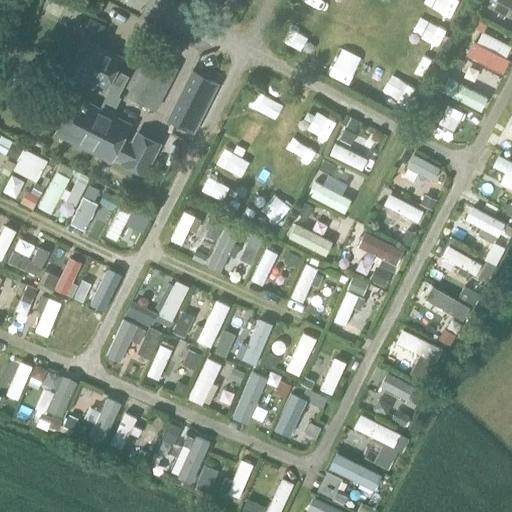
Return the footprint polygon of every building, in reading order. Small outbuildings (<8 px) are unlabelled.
[(185,0),(215,15),(221,2),(222,0),(185,0)] [(353,0),(350,8),(371,17),(377,0),(353,0)] [(511,8),(511,0),(495,0),(496,0),(498,1),(494,9),(505,15),(510,7),(511,8)] [(404,41),(419,23),(401,8),(386,27),(404,41)] [(105,87),(109,89),(118,71),(115,69),(120,58),(85,39),(68,71),(104,89),(105,87)] [(502,73),(509,60),(472,41),(466,54),(502,73)] [(156,112),(178,68),(146,52),(125,95),(156,112)] [(201,79),(203,76),(192,70),(167,119),(178,125),(180,121),(188,126),(210,84),(201,79)] [(118,96),(128,76),(118,71),(109,89),(98,109),(74,97),(56,132),(109,160),(112,154),(123,160),(122,162),(143,173),(158,144),(137,133),(131,144),(120,138),(128,124),(111,116),(120,97),(118,96)] [(448,79),(442,92),(479,110),(486,98),(448,79)] [(467,127),(473,116),(438,99),(433,109),(467,127)] [(451,134),(456,124),(440,115),(435,125),(451,134)] [(441,132),(438,142),(454,148),(457,138),(441,132)] [(335,144),(330,154),(361,170),(366,159),(335,144)] [(435,179),(441,168),(413,153),(407,164),(435,179)] [(511,187),(511,174),(490,163),(484,174),(511,187)] [(29,186),(35,175),(19,165),(5,188),(16,194),(23,182),(29,186)] [(262,169),(254,189),(263,192),(271,172),(262,169)] [(433,194),(439,184),(411,169),(405,180),(433,194)] [(56,170),(41,199),(51,205),(66,175),(56,170)] [(81,196),(86,185),(76,180),(70,191),(81,196)] [(511,190),(485,181),(481,191),(511,202),(511,190)] [(88,186),(69,225),(83,231),(102,192),(88,186)] [(390,194),(384,204),(417,221),(422,211),(390,194)] [(188,204),(170,241),(181,247),(183,243),(199,209),(188,204)] [(116,240),(131,211),(120,205),(105,235),(116,240)] [(491,239),(500,221),(473,206),(467,218),(480,224),(476,231),(491,239)] [(417,237),(422,226),(387,210),(382,222),(417,237)] [(296,224),(289,237),(325,255),(332,242),(296,224)] [(193,269),(208,230),(195,226),(181,265),(193,269)] [(365,232),(358,246),(382,258),(379,264),(392,271),(402,251),(365,232)] [(293,240),(286,254),(323,271),(330,257),(293,240)] [(224,243),(207,278),(220,284),(237,249),(224,243)] [(37,275),(49,251),(38,246),(32,260),(13,251),(8,261),(27,270),(37,275)] [(466,281),(477,263),(452,248),(446,259),(451,262),(447,270),(466,281)] [(317,287),(321,277),(314,274),(317,269),(305,264),(291,297),(302,302),(310,284),(317,287)] [(260,297),(269,272),(259,268),(250,293),(260,297)] [(83,282),(76,295),(103,309),(119,278),(107,272),(99,290),(83,282)] [(146,302),(159,279),(150,274),(138,297),(146,302)] [(460,316),(466,306),(434,288),(429,298),(460,316)] [(50,332),(62,302),(50,297),(38,327),(50,332)] [(350,332),(363,305),(345,297),(333,325),(350,332)] [(197,326),(191,338),(210,347),(229,306),(216,301),(203,328),(197,326)] [(426,315),(458,333),(464,323),(432,305),(426,315)] [(67,343),(78,314),(66,310),(55,339),(67,343)] [(258,359),(272,326),(260,321),(252,340),(245,337),(241,348),(248,351),(247,354),(258,359)] [(131,342),(137,331),(123,325),(111,348),(120,353),(127,340),(131,342)] [(302,336),(286,371),(299,377),(315,342),(302,336)] [(201,404),(220,365),(207,359),(189,398),(201,404)] [(335,359),(321,390),(332,395),(346,364),(335,359)] [(43,402),(53,377),(42,373),(32,398),(43,402)] [(385,374),(380,384),(413,401),(418,391),(394,378),(385,374)] [(250,377),(236,410),(247,415),(261,382),(250,377)] [(3,413),(15,418),(27,386),(16,382),(3,413)] [(322,408),(327,398),(316,393),(311,403),(322,408)] [(289,403),(276,431),(289,437),(306,401),(293,395),(289,403)] [(89,437),(103,442),(121,403),(107,396),(89,437)] [(79,398),(58,442),(72,449),(93,405),(79,398)] [(137,436),(141,429),(132,425),(136,418),(125,412),(110,443),(121,449),(129,432),(137,436)] [(388,450),(397,434),(361,415),(356,425),(380,438),(376,444),(388,450)] [(195,438),(176,480),(190,486),(209,445),(195,438)] [(166,449),(152,481),(166,487),(180,454),(166,449)] [(363,489),(371,472),(336,456),(331,466),(352,477),(349,483),(363,489)] [(218,493),(237,501),(252,465),(241,460),(231,484),(223,481),(218,493)] [(262,511),(271,489),(259,485),(249,511),(262,511)]
